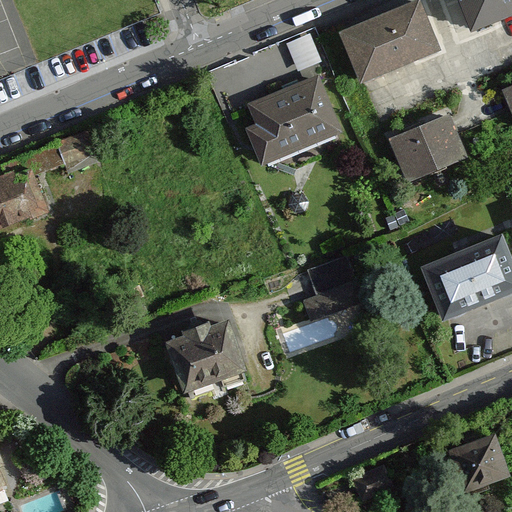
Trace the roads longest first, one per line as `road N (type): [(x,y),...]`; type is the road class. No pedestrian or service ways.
road 1 (tertiary): [(511,381),(247,488)]
road 2 (residential): [(201,50),(0,134)]
road 3 (residential): [(161,511),(84,433),(0,367)]
road 4 (residential): [(322,0),(201,50)]
